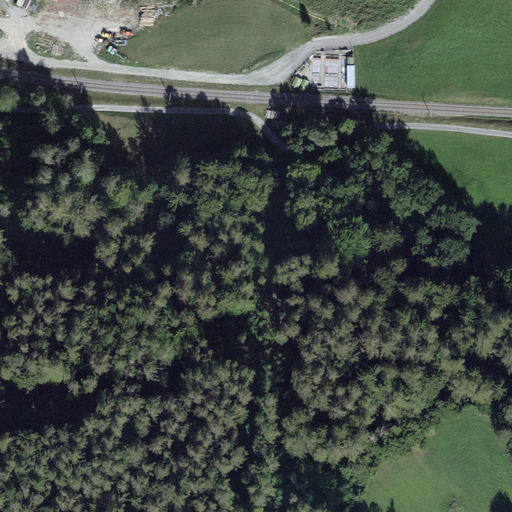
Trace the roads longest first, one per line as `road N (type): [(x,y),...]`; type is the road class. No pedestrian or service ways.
road 1 (track): [(511,134),(380,126),(287,151),(244,112),(0,106)]
road 2 (track): [(311,46),(277,78),(237,79),(0,50)]
